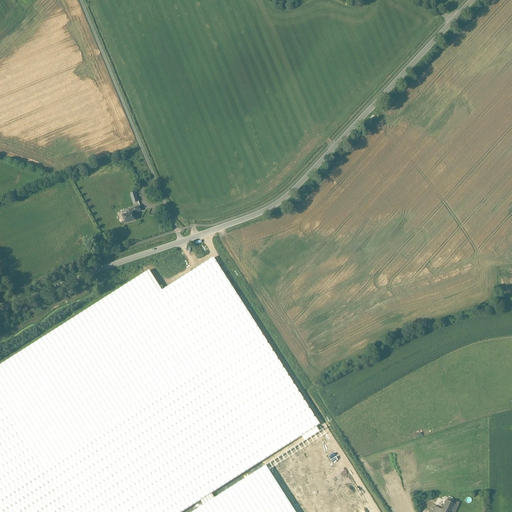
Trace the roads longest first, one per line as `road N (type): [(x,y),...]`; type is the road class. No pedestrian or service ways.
road 1 (unclassified): [(181,241),(289,194),(472,0)]
road 2 (unclassified): [(313,511),(255,354),(181,241)]
road 3 (unclassified): [(80,0),(181,241)]
road 4 (unclassified): [(0,309),(181,241)]
